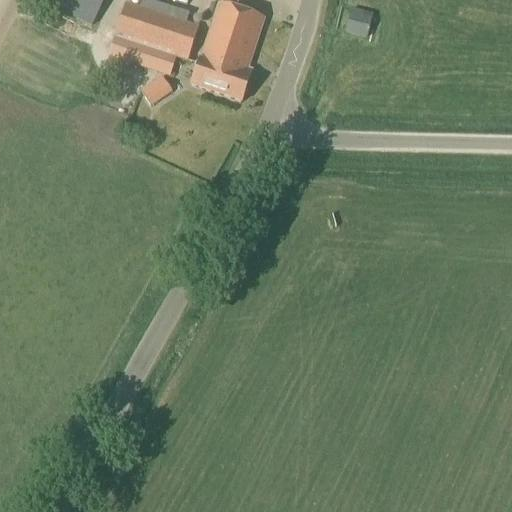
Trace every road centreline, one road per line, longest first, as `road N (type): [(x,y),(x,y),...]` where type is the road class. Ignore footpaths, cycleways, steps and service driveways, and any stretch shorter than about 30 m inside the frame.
road 1 (unclassified): [(56,511),(270,137)]
road 2 (unclassified): [(270,137),(511,152)]
road 3 (unclassified): [(270,137),(298,73),(307,0)]
